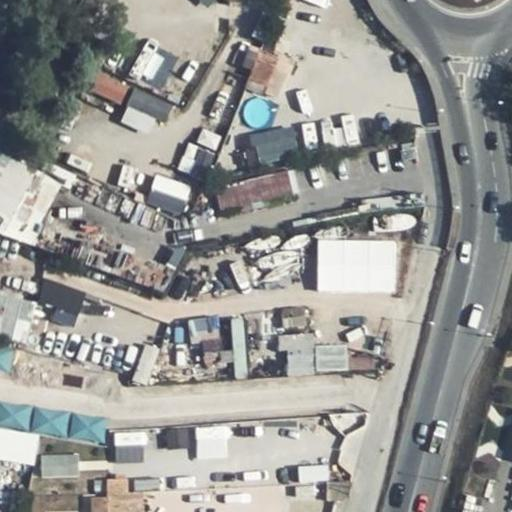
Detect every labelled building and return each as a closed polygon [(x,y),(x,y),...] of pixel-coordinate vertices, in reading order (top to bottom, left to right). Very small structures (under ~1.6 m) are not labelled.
[(288,11),(291,0),(282,0),(279,7),(288,11)] [(247,81),(249,82),(261,49),(251,45),(242,69),(250,72),(247,81)] [(261,49),(249,82),(266,89),(279,56),(261,49)] [(135,74),(164,85),(174,61),(144,50),(135,74)] [(121,103),(128,84),(99,73),(92,91),(121,103)] [(153,136),(168,103),(134,88),(119,121),(153,136)] [(251,134),(257,161),(298,152),(292,125),(251,134)] [(0,218),(2,220),(37,181),(0,147),(0,218)] [(181,214),(191,185),(155,174),(146,202),(181,214)] [(214,193),(216,200),(222,198),(224,208),(232,207),(228,190),(214,193)] [(218,210),(224,208),(222,198),(216,200),(218,210)] [(316,240),(317,292),(397,291),(396,238),(316,240)] [(43,280),(38,302),(58,306),(55,321),(76,325),(84,289),(43,280)] [(0,336),(24,342),(34,301),(0,292),(0,336)] [(284,313),(285,332),(308,330),(306,311),(284,313)] [(278,335),(279,350),(285,349),(288,376),(315,374),(312,332),(278,335)] [(316,371),(347,369),(345,343),(314,346),(316,371)] [(0,368),(10,371),(14,352),(0,348),(0,368)] [(228,455),(225,425),(195,428),(197,458),(228,455)] [(115,432),(115,460),(144,460),(143,432),(115,432)] [(0,459),(34,464),(38,439),(0,433),(0,459)] [(68,477),(67,456),(43,458),(43,479),(68,477)] [(97,482),(95,487),(97,494),(99,494),(128,492),(128,481),(97,482)] [(128,511),(128,497),(93,498),(93,511),(128,511)]
